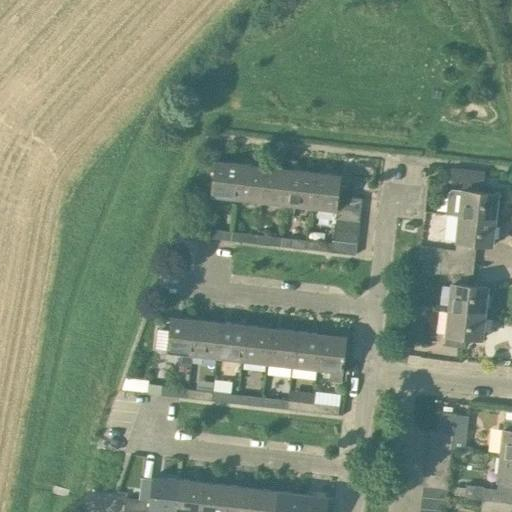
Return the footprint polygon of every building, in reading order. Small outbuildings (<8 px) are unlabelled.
[(237,198),(241,163),(215,161),(212,195),(237,198)] [(262,201),(266,166),(241,163),(237,198),(262,201)] [(287,203),(291,169),(266,166),(262,201),(287,203)] [(448,193),(445,215),(460,217),(496,221),(499,195),(483,193),(482,193),(485,172),(452,168),(450,181),(464,183),(463,190),(452,189),(448,193)] [(287,203),(286,211),(294,212),(295,204),(312,206),(316,172),(291,169),(287,203)] [(337,209),(341,175),(316,172),(312,206),(337,209)] [(362,210),(364,198),(340,196),(339,207),(362,210)] [(361,221),(362,210),(339,207),(338,212),(337,218),(361,221)] [(422,246),(420,259),(442,262),(475,267),(478,245),(493,247),(496,221),(460,217),(457,243),(456,251),(443,249),(444,249),(422,246)] [(360,232),(361,221),(337,218),(336,229),(360,232)] [(233,240),(234,232),(208,229),(207,238),(233,240)] [(358,244),(360,232),(336,229),(334,241),(358,244)] [(257,243),(258,234),(234,232),(233,240),(257,243)] [(282,246),(283,237),(258,234),(257,243),(282,246)] [(307,249),(308,240),(283,237),(282,246),(307,249)] [(332,252),(333,243),(308,240),(307,249),(332,252)] [(358,244),(334,241),(334,243),(333,243),(332,252),(357,255),(358,244)] [(486,315),(489,289),(473,287),(475,267),(442,262),(441,274),(454,276),(450,310),(486,315)] [(483,340),(486,315),(450,310),(446,345),(466,347),(467,338),(483,340)] [(423,342),(426,312),(413,311),(409,340),(423,342)] [(191,363),(192,355),(196,320),(171,317),(167,352),(181,354),(180,362),(191,363)] [(217,358),(221,323),(196,320),(192,355),(217,358)] [(242,361),(246,326),(221,323),(217,358),(242,361)] [(267,364),(271,329),(246,326),(242,361),(267,364)] [(292,367),(296,332),(271,329),(267,364),(292,367)] [(318,370),(322,335),(296,332),(292,367),(318,370)] [(322,335),(318,370),(331,372),(330,378),(343,380),(343,378),(347,379),(348,368),(343,367),(347,338),(322,335)] [(154,388),(154,393),(162,395),(163,386),(157,385),(154,388)] [(187,397),(188,389),(163,386),(162,395),(187,397)] [(212,400),(213,392),(188,389),(187,397),(212,400)] [(237,403),(238,394),(213,392),(212,400),(237,403)] [(262,406),(263,397),(238,394),(237,403),(262,406)] [(287,409),(288,400),(263,397),(262,406),(287,409)] [(313,412),(314,403),(288,400),(287,409),(313,412)] [(339,415),(340,406),(314,403),(313,412),(339,415)] [(439,411),(437,430),(455,432),(457,414),(457,413),(439,411)] [(504,430),(501,456),(511,457),(511,411),(506,411),(504,430)] [(454,444),(453,450),(466,452),(470,416),(457,414),(455,432),(454,444)] [(455,432),(437,430),(430,429),(429,441),(454,444),(455,432)] [(453,450),(454,444),(429,441),(428,452),(452,455),(453,450)] [(451,466),(452,455),(428,452),(427,463),(451,466)] [(511,457),(501,456),(497,490),(484,488),(484,487),(468,485),(467,489),(466,497),(466,499),(483,501),(482,502),(511,505),(511,457)] [(450,477),(451,466),(427,463),(425,474),(450,477)] [(449,488),(450,477),(425,474),(424,485),(449,488)] [(173,511),(177,480),(153,478),(150,500),(151,500),(150,511),(173,511)] [(198,511),(202,483),(177,480),(173,511),(198,511)] [(224,511),(227,486),(202,483),(198,511),(224,511)] [(447,500),(449,488),(424,485),(423,497),(447,500)] [(250,511),(253,489),(227,486),(224,511),(250,511)] [(455,487),(454,496),(466,497),(467,489),(455,487)] [(276,511),(278,492),(253,489),(250,511),(276,511)] [(301,511),(304,495),(278,492),(276,511),(301,511)] [(327,511),(329,498),(304,495),(301,511),(327,511)] [(446,511),(447,500),(423,497),(421,508),(446,511)] [(151,500),(150,500),(127,498),(125,509),(150,511),(151,500)] [(511,511),(511,505),(482,502),(481,511),(511,511)]
